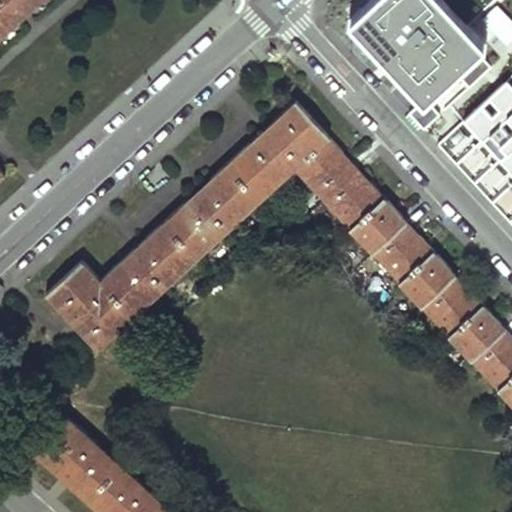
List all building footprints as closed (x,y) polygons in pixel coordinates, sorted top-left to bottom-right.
[(0,0),(0,178),(3,175),(0,172),(0,40),(9,32),(36,7),(42,0),(0,0)] [(468,22),(490,0),(366,0),(348,17),(425,99),(486,42),(468,22)] [(462,118),(481,138),(496,124),(506,115),(511,109),(511,85),(505,78),(487,95),(498,107),(488,116),(477,104),(462,118)] [(122,261),(99,282),(78,260),(59,277),(43,292),(96,351),(293,169),(511,404),(511,335),(294,101),(256,136),(173,214),(122,261)] [(496,124),(481,138),(498,157),(511,144),(511,109),(506,115),(511,122),(511,131),(507,136),(496,124)] [(511,177),(457,120),(433,143),(511,226),(511,177)] [(511,144),(498,157),(511,172),(511,144)] [(172,511),(65,416),(31,453),(56,475),(96,511),(172,511)]
